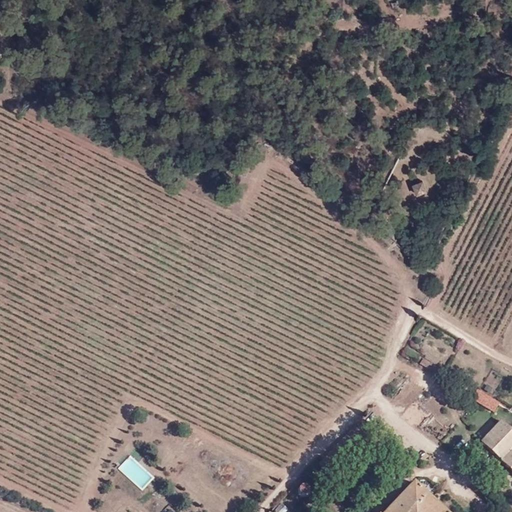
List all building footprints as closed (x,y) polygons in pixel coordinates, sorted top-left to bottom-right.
[(413,184),(416,193),(426,190),(423,181),(413,184)] [(422,359),(419,364),(441,377),(445,371),(423,358),(422,359)] [(477,390),(471,400),(493,412),(498,403),(477,390)] [(511,432),(501,422),(481,443),(511,471),(511,432)] [(351,443),(361,433),(354,426),(344,436),(351,443)] [(351,443),(344,436),(318,464),(324,470),(351,443)] [(141,492),(154,479),(130,455),(117,469),(141,492)] [(444,511),(435,503),(413,483),(387,511),(444,511)] [(299,495),(301,497),(305,497),(306,497),(308,495),(309,493),(309,489),(307,487),(305,486),(302,486),(299,487),(299,489),(298,492),(299,495)]
